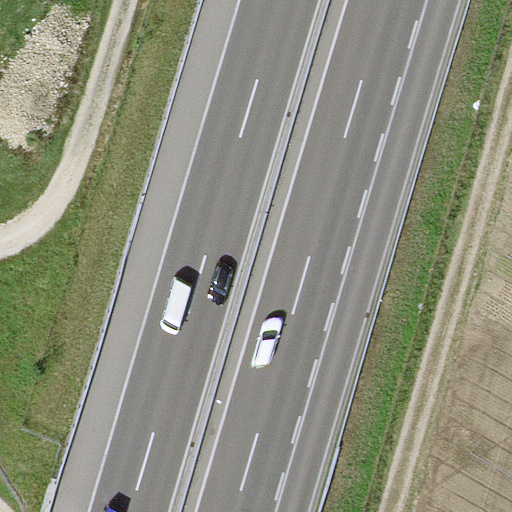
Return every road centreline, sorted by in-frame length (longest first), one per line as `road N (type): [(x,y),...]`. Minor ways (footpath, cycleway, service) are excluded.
road 1 (motorway): [(236,511),(389,0)]
road 2 (motorway): [(282,0),(132,511)]
road 3 (track): [(393,511),(511,90)]
road 4 (track): [(0,242),(31,229),(72,172),(128,0)]
